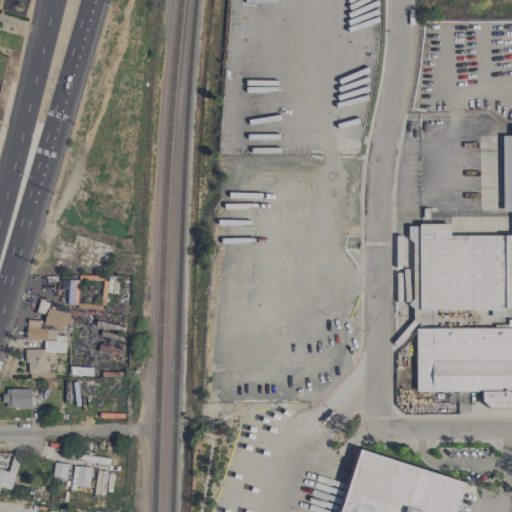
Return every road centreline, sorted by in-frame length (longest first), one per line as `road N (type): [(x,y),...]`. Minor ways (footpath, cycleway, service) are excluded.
road 1 (residential): [(400,0),(374,205),(376,429)]
road 2 (primary): [(0,307),(91,0)]
road 3 (primary): [(48,0),(0,206)]
road 4 (residential): [(376,429),(511,426)]
road 5 (residential): [(0,430),(127,432)]
